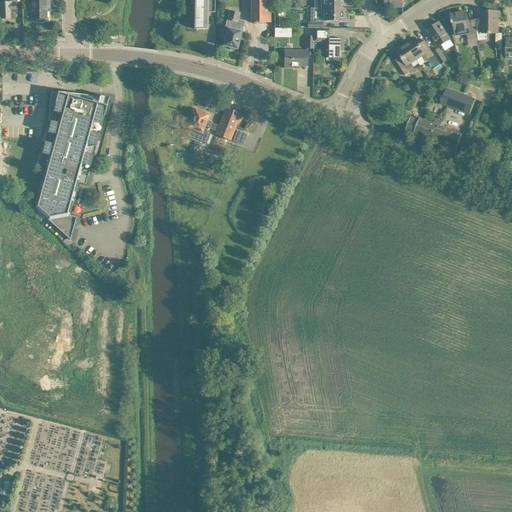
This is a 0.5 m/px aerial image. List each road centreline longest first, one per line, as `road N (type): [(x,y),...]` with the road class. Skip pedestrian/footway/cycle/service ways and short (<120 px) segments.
road 1 (tertiary): [(343,124),(212,73),(70,56)]
road 2 (tertiary): [(511,188),(343,124)]
